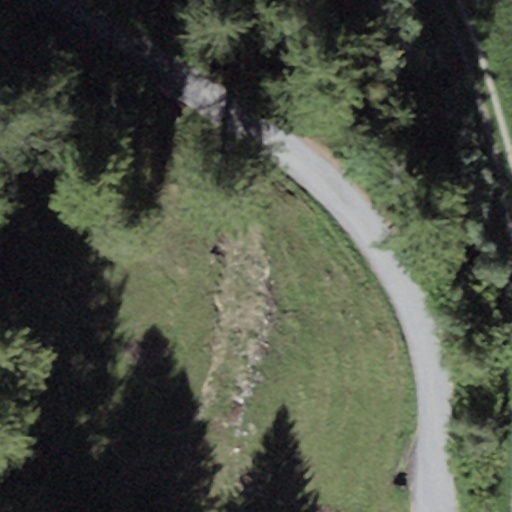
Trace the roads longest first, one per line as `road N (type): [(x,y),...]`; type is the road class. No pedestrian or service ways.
road 1 (unclassified): [(434,511),(434,377),(393,271),(353,214),(299,154),(57,0)]
road 2 (track): [(511,269),(482,109),(437,0)]
